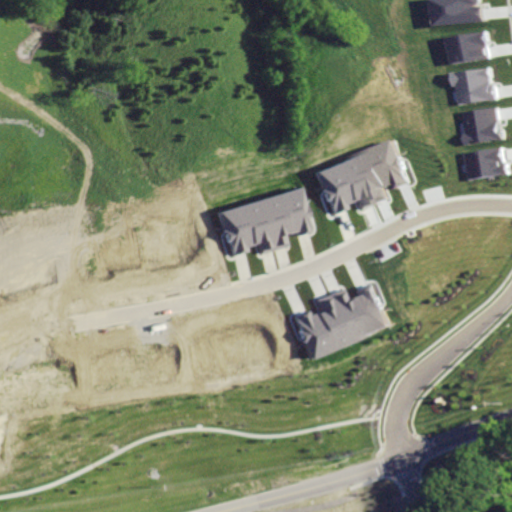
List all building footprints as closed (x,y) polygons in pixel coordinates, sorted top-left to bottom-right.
[(465,134),(466,143),(504,137),(503,127),(500,128),(497,107),(466,112),(469,133),(465,134)] [(315,171),(332,214),(347,208),(345,202),(355,197),(360,209),(387,198),(383,186),(392,182),(395,188),(410,182),(393,140),(315,171)] [(464,153),(468,179),(510,173),(508,163),(506,163),(504,154),(503,147),(464,153)] [(219,212),(228,241),(241,237),(244,245),(295,229),(292,221),(307,216),(298,188),(219,212)] [(77,252),(83,274),(93,271),(96,282),(115,277),(113,270),(139,263),(141,272),(190,259),(188,250),(201,247),(194,221),(162,229),(161,222),(131,229),(133,238),(77,252)] [(293,321),(304,346),(380,312),(369,286),(293,321)] [(188,340),(194,365),(280,345),(274,320),(188,340)] [(91,357),(97,389),(176,374),(170,342),(91,357)] [(0,372),(0,390),(3,404),(80,386),(73,356),(0,372)]
